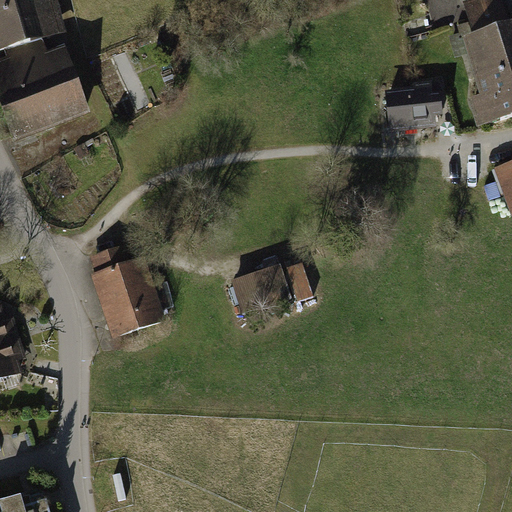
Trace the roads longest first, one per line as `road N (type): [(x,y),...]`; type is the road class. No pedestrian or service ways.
road 1 (residential): [(51,266),(141,191),(202,165),(276,153),(379,154),(511,135)]
road 2 (residential): [(76,511),(65,305),(51,266)]
